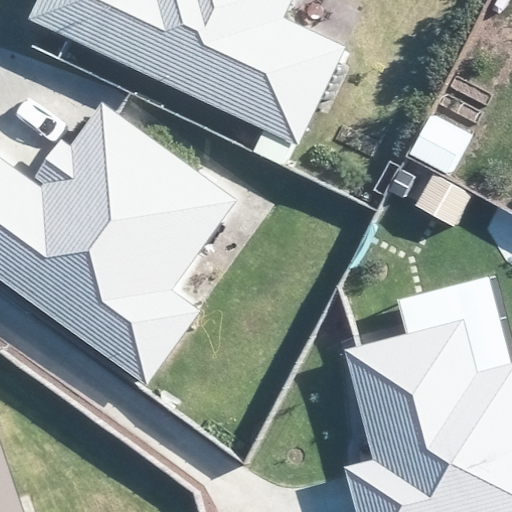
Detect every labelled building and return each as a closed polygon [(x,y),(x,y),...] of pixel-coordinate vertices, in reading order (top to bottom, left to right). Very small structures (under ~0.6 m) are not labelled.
[(52,0),(43,21),(305,143),(365,12),(338,0),(52,0)] [(248,195),(119,104),(56,193),(0,153),(0,268),(159,380),(207,313),(179,293),(248,195)] [(479,135),(442,114),(419,155),(457,176),(479,135)] [(511,511),(511,368),(485,375),(472,322),(359,350),(387,462),(359,469),(369,511),(511,511)] [(12,511),(0,472),(0,511),(12,511)]
